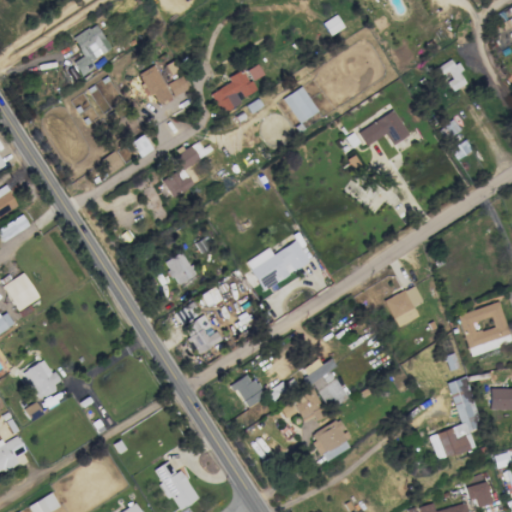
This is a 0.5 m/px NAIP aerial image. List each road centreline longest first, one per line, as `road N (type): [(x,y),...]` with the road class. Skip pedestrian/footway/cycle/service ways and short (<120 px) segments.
road 1 (secondary): [(0,107),(262,511)]
road 2 (residential): [(511,173),(184,391)]
road 3 (residential): [(99,0),(0,68)]
